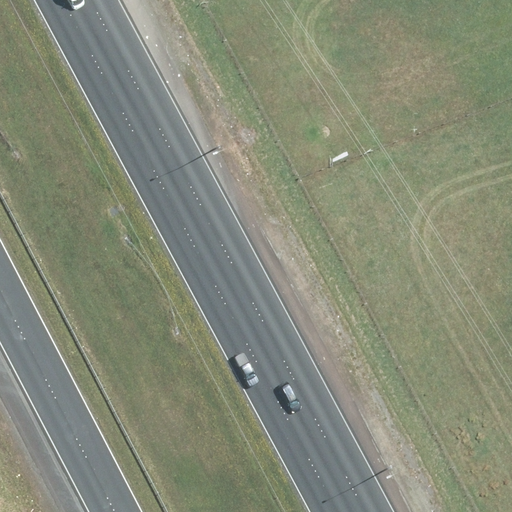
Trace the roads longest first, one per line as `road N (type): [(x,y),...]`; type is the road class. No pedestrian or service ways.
road 1 (motorway): [(59,0),(333,511)]
road 2 (motorway): [(117,511),(0,286)]
